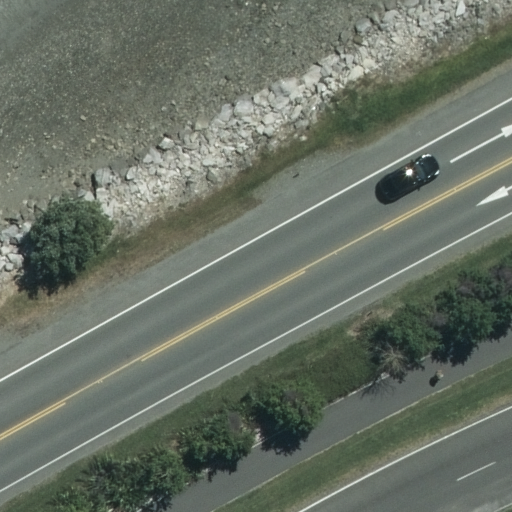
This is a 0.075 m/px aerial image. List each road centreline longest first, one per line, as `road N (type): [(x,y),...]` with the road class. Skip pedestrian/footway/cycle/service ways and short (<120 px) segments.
road 1 (trunk): [(0,439),(511,159)]
road 2 (residential): [(511,452),(396,511)]
